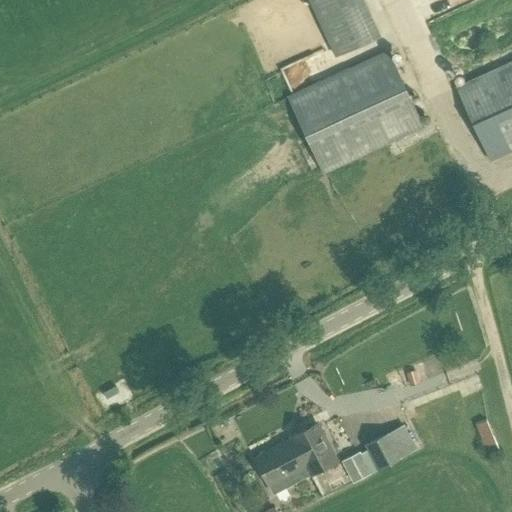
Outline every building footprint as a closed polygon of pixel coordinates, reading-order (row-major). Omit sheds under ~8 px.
[(308,0),(335,58),(381,36),(364,0),(308,0)] [(461,0),(446,0),(451,16),(465,12),(461,0)] [(288,96),(323,174),(423,128),(388,51),(288,96)] [(511,61),(456,88),(491,162),(511,151),(511,61)] [(476,425),(488,456),(499,450),(487,419),(476,425)] [(318,423),(292,437),(293,439),(311,473),(337,460),(318,423)] [(403,460),(389,432),(366,444),(380,472),(403,460)] [(293,439),(256,459),(273,493),(311,473),(293,439)]
